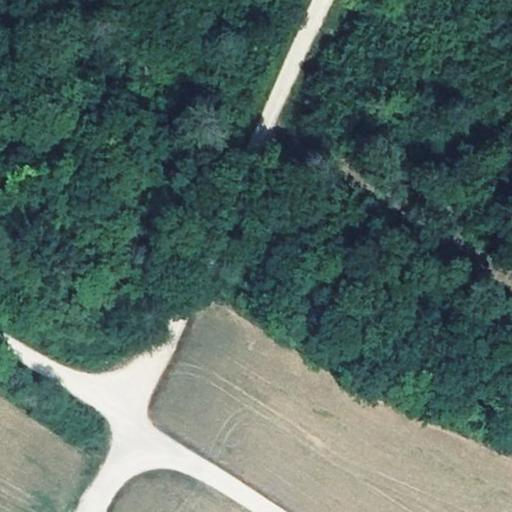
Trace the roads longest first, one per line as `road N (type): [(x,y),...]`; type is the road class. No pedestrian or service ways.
road 1 (track): [(231,204),(129,422)]
road 2 (track): [(327,0),(231,204)]
road 3 (track): [(268,511),(129,422)]
road 4 (track): [(129,422),(0,342)]
